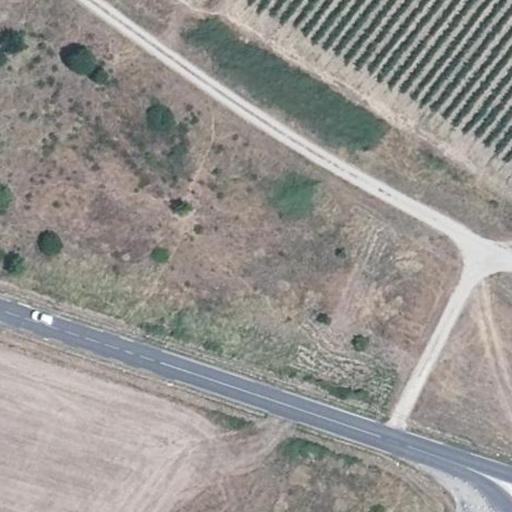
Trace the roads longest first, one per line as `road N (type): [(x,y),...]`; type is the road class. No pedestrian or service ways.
road 1 (track): [(87,0),(311,154),(511,263)]
road 2 (tertiary): [(450,461),(0,310)]
road 3 (track): [(395,441),(476,274),(511,248)]
